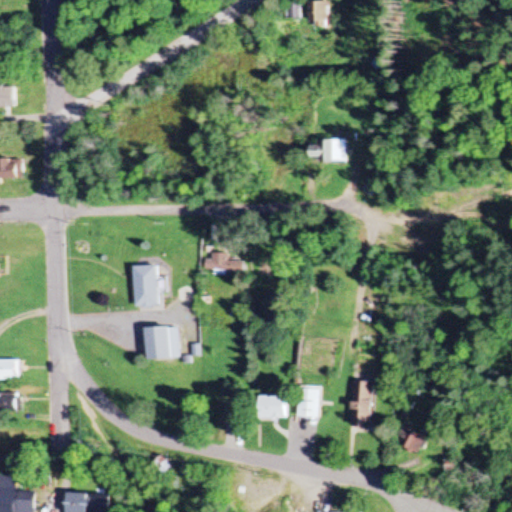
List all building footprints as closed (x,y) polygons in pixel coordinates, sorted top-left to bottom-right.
[(299,0),(288,0),(288,18),(299,18),(299,0)] [(308,1),(308,28),(328,28),(328,1),(308,1)] [(15,88),(0,88),(0,108),(15,108),(15,88)] [(322,147),(313,147),(313,163),(346,163),(346,140),(322,140),(322,147)] [(0,178),(24,178),(23,158),(0,158),(0,178)] [(227,261),(227,254),(207,253),(207,271),(244,272),(245,262),(227,261)] [(135,267),(136,308),(160,308),(159,266),(135,267)] [(178,359),(178,329),(148,329),(148,359),(178,359)] [(20,361),(0,360),(0,381),(20,381),(20,361)] [(352,428),(372,429),(373,383),(353,382),(352,428)] [(319,420),(320,389),(299,389),(298,419),(319,420)] [(19,393),(0,393),(0,411),(19,411),(19,393)] [(284,420),(284,398),(258,398),(258,420),(284,420)] [(412,425),(397,435),(411,457),(426,446),(412,425)] [(17,475),(0,475),(0,511),(32,511),(33,492),(17,492),(17,475)] [(107,511),(108,494),(64,493),(64,511),(107,511)]
